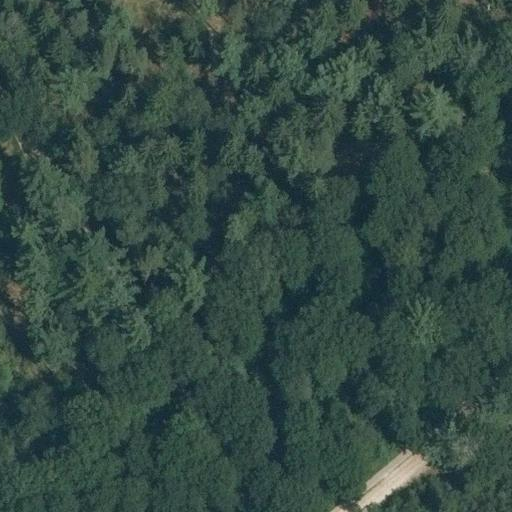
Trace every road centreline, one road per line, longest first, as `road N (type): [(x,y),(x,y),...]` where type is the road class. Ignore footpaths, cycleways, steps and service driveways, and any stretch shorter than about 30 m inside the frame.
road 1 (track): [(78,227),(255,511)]
road 2 (track): [(356,511),(511,385)]
road 3 (track): [(0,99),(78,227)]
